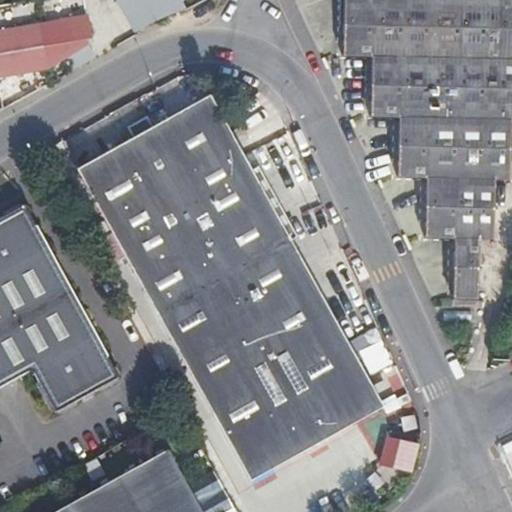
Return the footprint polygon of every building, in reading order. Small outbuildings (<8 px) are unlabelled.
[(0,75),(18,72),(42,64),(91,34),(83,0),(16,0),(0,3),(0,75)] [(183,0),(117,0),(136,34),(187,6),(183,0)] [(511,4),(339,1),(337,62),(367,63),(365,122),(395,123),(393,183),(423,183),(422,244),(451,245),(451,305),(476,305),(478,246),(491,246),(493,185),(507,186),(509,126),(511,125),(511,4)] [(96,156),(85,162),(80,165),(238,452),(276,431),(289,454),(327,433),(315,412),(372,381),(214,91),(159,121),(153,111),(131,123),(137,134),(96,156)] [(73,140),(85,162),(96,156),(84,134),(73,140)] [(0,383),(32,366),(56,408),(122,372),(25,198),(0,211),(0,383)] [(307,209),(287,221),(300,244),(320,232),(307,209)] [(385,403),(372,381),(315,412),(327,433),(385,403)] [(276,431),(238,452),(250,475),(289,454),(276,431)] [(57,511),(206,511),(170,449),(57,511)]
